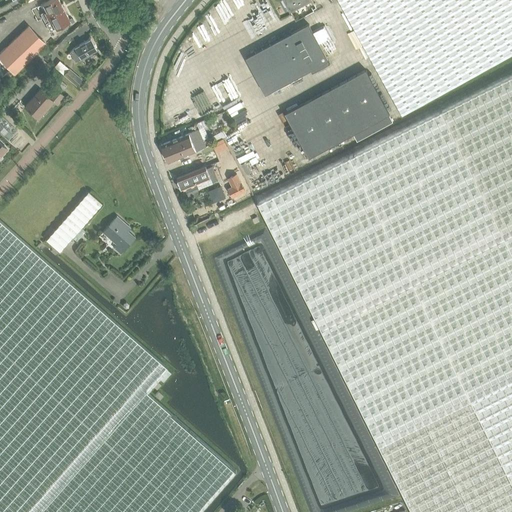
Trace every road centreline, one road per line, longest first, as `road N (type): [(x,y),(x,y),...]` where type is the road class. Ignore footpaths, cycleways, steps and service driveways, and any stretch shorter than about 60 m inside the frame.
road 1 (primary): [(282,511),(138,129),(141,77),(159,36)]
road 2 (unclassified): [(0,189),(125,41)]
